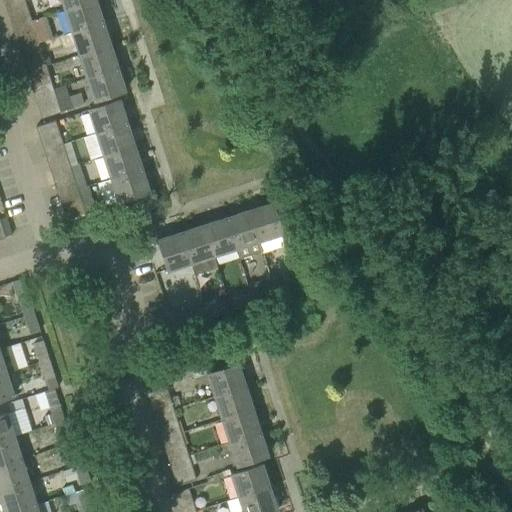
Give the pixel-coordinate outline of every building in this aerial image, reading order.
[(27,9),(23,0),(14,0),(3,4),(7,15),(27,9)] [(93,0),(59,0),(63,10),(93,0)] [(102,22),(95,0),(93,0),(63,10),(70,33),(102,22)] [(110,45),(102,22),(70,33),(77,55),(110,45)] [(37,43),(34,32),(15,38),(18,49),(37,43)] [(41,55),(37,43),(18,49),(22,61),(41,55)] [(117,68),(110,45),(77,55),(85,78),(117,68)] [(124,91),(117,68),(85,78),(92,102),(124,91)] [(52,89),(48,78),(30,83),(33,95),(52,89)] [(59,111),(52,89),(33,95),(37,107),(40,118),(59,111)] [(119,99),(100,106),(87,110),(94,133),(126,123),(119,99)] [(62,144),(54,121),(35,127),(43,150),(62,144)] [(134,146),(126,123),(94,133),(102,156),(134,146)] [(141,169),(134,146),(102,156),(109,179),(141,169)] [(149,192),(141,169),(109,179),(116,202),(149,192)] [(76,189),(57,196),(62,209),(65,218),(95,208),(88,187),(85,188),(77,190),(76,189)] [(282,235),(271,202),(248,210),(258,242),(282,235)] [(258,242),(248,210),(225,217),(235,249),(239,260),(261,253),(258,242)] [(235,249),(225,217),(202,224),(213,257),(235,249)] [(216,268),(213,257),(202,224),(179,232),(190,264),(193,275),(216,268)] [(190,264),(179,232),(156,239),(166,272),(190,264)] [(307,291),(303,281),(286,287),(289,297),(307,291)] [(269,287),(250,293),(253,302),(272,296),(269,287)] [(253,302),(250,293),(233,298),(236,308),(253,302)] [(33,313),(27,295),(18,298),(24,316),(33,313)] [(223,301),(205,307),(208,317),(226,311),(223,301)] [(208,317),(205,307),(187,313),(190,323),(208,317)] [(39,331),(33,313),(24,316),(29,334),(39,331)] [(48,359),(42,341),(32,344),(38,362),(48,359)] [(9,346),(0,349),(0,374),(5,373),(17,369),(9,346)] [(54,377),(48,359),(38,362),(44,380),(54,377)] [(237,363),(218,369),(205,374),(213,397),(245,387),(237,363)] [(0,399),(13,396),(5,373),(0,374),(0,399)] [(252,410),(245,387),(213,397),(220,420),(252,410)] [(173,410),(169,398),(150,404),(154,416),(173,410)] [(64,420),(58,402),(48,405),(54,423),(64,420)] [(176,421),(173,410),(154,416),(157,427),(176,421)] [(260,432),(252,410),(220,420),(228,443),(260,432)] [(6,413),(0,414),(0,440),(13,436),(6,413)] [(69,438),(64,420),(54,423),(60,441),(69,438)] [(267,456),(260,432),(228,443),(235,466),(267,456)] [(0,465),(21,459),(13,436),(0,440),(0,465)] [(187,456),(184,443),(164,449),(168,462),(187,456)] [(84,464),(78,446),(69,449),(74,467),(84,464)] [(195,479),(191,466),(187,456),(168,462),(172,472),(176,486),(195,479)] [(0,490),(28,482),(21,459),(0,465),(0,490)] [(90,482),(84,464),(74,467),(78,478),(80,485),(90,482)] [(261,464),(242,470),(229,474),(237,498),(269,487),(261,464)] [(74,467),(62,471),(66,482),(78,478),(74,467)] [(12,511),(35,505),(28,482),(0,490),(0,505),(2,511),(12,511)] [(271,511),(276,511),(269,487),(237,498),(241,511),(238,511),(271,511)] [(192,511),(194,511),(191,499),(187,488),(168,495),(172,506),(173,511),(192,511)] [(78,497),(82,511),(91,511),(93,511),(87,494),(78,497)]
